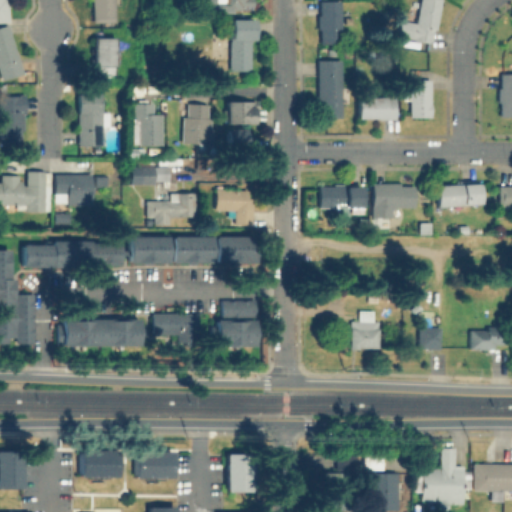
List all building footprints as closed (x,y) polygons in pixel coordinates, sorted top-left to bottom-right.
[(0,0),(7,0),(8,21),(0,21),(0,0)] [(114,0),(115,20),(93,21),(92,0),(114,0)] [(206,0),(207,10),(250,10),(249,0),(206,0)] [(340,0),(341,43),(319,43),(319,1),(340,0)] [(441,0),(435,28),(432,28),(429,42),(398,35),(401,20),(414,25),(419,0),(441,0)] [(250,39),(250,70),(229,71),(229,39),(230,39),(230,19),(253,19),(254,39),(250,39)] [(0,27),(8,25),(23,72),(1,79),(0,76),(0,27)] [(114,37),(114,68),(110,68),(110,73),(91,73),(91,64),(93,64),(93,37),(114,37)] [(340,60),(340,117),(319,118),(319,102),(316,102),(316,60),(340,60)] [(511,73),(511,115),(499,115),(499,101),(497,101),(497,87),(499,87),(500,73),(511,73)] [(429,80),(429,117),(409,117),(409,99),(402,100),(402,85),(409,85),(409,80),(429,80)] [(109,111),(109,126),(101,126),(101,145),(77,145),(77,93),(101,92),(101,111),(109,111)] [(0,95),(25,95),(25,113),(23,113),(23,130),(20,130),(20,143),(0,143),(0,95)] [(393,97),(393,118),(356,118),(356,97),(393,97)] [(261,102),(261,127),(221,127),(222,102),(261,102)] [(164,117),(164,150),(139,150),(139,123),(130,123),(131,103),(154,104),(154,117),(164,117)] [(206,104),(205,118),(209,119),(208,130),(212,130),(211,144),(180,142),(182,116),(188,116),(189,103),(206,104)] [(251,132),(251,169),(223,169),(223,132),(251,132)] [(152,158),(152,185),(127,185),(127,158),(152,158)] [(48,173),(48,216),(16,215),(16,209),(0,208),(0,175),(20,175),(20,183),(25,183),(25,172),(48,173)] [(91,174),(90,204),(64,204),(64,193),(54,193),(54,173),(91,174)] [(480,203),(437,206),(435,185),(455,184),(455,181),(478,179),(480,203)] [(415,186),(415,207),(393,206),(393,217),(371,217),(372,183),(399,183),(399,186),(415,186)] [(360,185),(360,206),(317,207),(317,186),(360,185)] [(511,185),(511,206),(498,206),(498,185),(511,185)] [(252,191),(250,224),(232,222),(233,209),(213,208),(215,188),(252,191)] [(192,192),(192,216),(166,216),(166,224),(149,224),(149,217),(145,217),(145,200),(176,200),(176,193),(192,192)] [(416,232),(416,224),(430,225),(430,232),(416,232)] [(167,234),(167,263),(128,263),(128,234),(167,234)] [(256,235),(256,261),(215,261),(216,234),(256,235)] [(211,235),(210,262),(172,261),(172,235),(211,235)] [(121,239),(121,267),(23,266),(23,241),(51,241),(51,239),(121,239)] [(0,247),(12,247),(11,341),(0,341),(0,247)] [(35,292),(34,342),(15,342),(15,292),(35,292)] [(365,303),(365,293),(382,293),(382,303),(365,303)] [(258,298),(257,346),(220,345),(220,298),(258,298)] [(198,312),(198,341),(175,341),(175,332),(150,332),(151,311),(198,312)] [(141,321),(140,348),(55,348),(55,320),(141,321)] [(378,321),(377,347),(359,347),(359,349),(349,349),(350,320),(378,321)] [(507,327),(507,343),(493,343),(493,348),(468,348),(469,329),(486,330),(486,326),(507,327)] [(440,327),(439,348),(417,348),(418,327),(440,327)] [(0,450),(18,450),(18,488),(0,488),(0,450)] [(117,450),(117,476),(79,476),(79,450),(117,450)] [(172,451),(172,476),(134,476),(134,451),(172,451)] [(253,454),(253,490),(225,490),(225,454),(253,454)] [(511,464),(511,487),(472,487),(472,464),(511,464)] [(462,468),(461,498),(443,498),(443,502),(437,502),(437,499),(420,498),(421,467),(462,468)] [(314,471),(344,471),(344,508),(314,508),(314,471)] [(363,472),(393,472),(393,509),(363,509),(363,472)]
